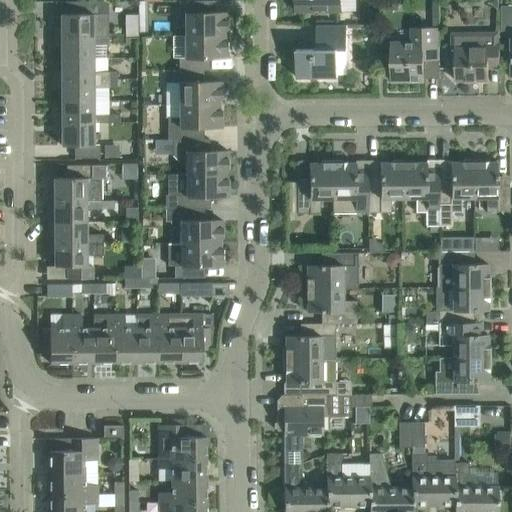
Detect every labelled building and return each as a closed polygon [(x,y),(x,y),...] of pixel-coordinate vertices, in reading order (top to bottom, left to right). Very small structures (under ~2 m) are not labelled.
[(185,36),(227,35),(227,13),(204,13),(204,0),(179,1),(179,13),(185,13),(185,36)] [(296,0),(297,11),(317,11),(341,11),(341,0),(296,0)] [(398,0),(380,0),(381,9),(398,9),(398,0)] [(498,0),(489,0),(499,9),(498,0)] [(108,36),(108,1),(73,2),(73,14),(61,14),(61,27),(54,28),(54,36),(108,36)] [(138,30),(138,20),(129,20),(130,31),(138,30)] [(511,22),(502,22),(502,31),(511,30),(511,22)] [(347,24),(316,24),(316,49),(297,49),(297,77),(338,77),(338,49),(348,49),(347,24)] [(392,53),(381,53),(382,70),(392,70),(392,81),(424,80),(424,59),(440,59),(440,39),(440,27),(434,27),(412,27),(412,42),(392,42),(392,53)] [(456,38),(451,38),(451,66),(456,65),(456,80),(488,80),(488,67),(500,67),(500,47),(500,32),(487,32),(487,37),(456,38)] [(173,70),(166,70),(166,71),(199,71),(205,70),(205,58),(227,58),(227,35),(185,36),(185,41),(185,58),(179,58),(179,70),(173,70)] [(108,36),(54,36),(54,46),(61,46),(61,58),(94,58),(94,45),(109,45),(109,37),(108,37),(108,36)] [(117,71),(109,72),(94,72),(94,58),(61,58),(61,71),(55,71),(55,80),(117,79),(117,71)] [(199,71),(166,71),(166,83),(173,82),(179,82),(179,105),(222,104),(222,82),(199,82),(199,71)] [(109,88),(109,87),(117,87),(117,79),(55,80),(55,88),(61,88),(61,101),(94,101),(94,88),(109,88)] [(116,122),(116,114),(94,114),(94,101),(61,101),(61,115),(55,115),(55,123),(94,123),(109,123),(109,122),(116,122)] [(222,127),(222,104),(179,105),(165,105),(165,117),(168,117),(168,140),(174,140),(199,140),(199,139),(199,127),(222,127)] [(74,158),(94,158),(100,158),(100,145),(94,145),(94,123),(55,123),(55,131),(62,131),(62,146),(74,146),(74,158)] [(206,151),(205,139),(199,139),(199,140),(174,140),(174,156),(178,160),(186,160),(186,174),(228,173),(228,151),(206,151)] [(104,157),(119,157),(119,145),(104,145),(104,157)] [(380,182),(368,182),(368,212),(391,212),(391,198),(403,198),(403,160),(393,160),(392,163),(380,163),(380,182)] [(414,160),(403,160),(403,198),(416,198),(416,212),(426,212),(426,226),(438,226),(438,182),(427,182),(427,163),(415,163),(414,160)] [(450,181),(438,182),(438,226),(452,226),(452,212),(462,212),(461,198),(474,198),(473,160),(463,160),(462,162),(450,162),(450,181)] [(485,160),(473,160),(474,198),(487,198),(487,212),(490,212),(510,212),(509,181),(497,181),(497,162),(486,162),(485,160)] [(309,182),(297,182),(297,213),(317,213),(320,213),(320,199),(333,199),(333,161),(322,161),(321,163),(309,164),(309,182)] [(342,161),(333,161),(333,199),(333,213),(345,213),(368,212),(368,182),(356,182),(356,163),(343,163),(342,161)] [(124,177),(138,176),(138,163),(124,163),(124,177)] [(86,201),(101,201),(101,179),(105,179),(105,165),(67,165),(67,178),(54,178),(54,192),(48,192),(48,200),(86,200),(86,201)] [(168,175),(173,194),(183,191),(178,172),(168,175)] [(200,208),(206,208),(206,196),(229,196),(228,173),(186,174),(186,196),(165,196),(165,209),(200,208)] [(86,200),(48,200),(48,222),(86,222),(86,209),(114,209),(114,201),(101,201),(86,201),(86,200)] [(165,209),(165,221),(171,221),(171,223),(175,227),(179,232),(179,243),(223,242),(223,220),(200,220),(200,208),(165,209)] [(86,222),(48,222),(48,230),(48,235),(48,244),(102,243),(102,235),(86,236),(86,222)] [(134,230),(121,230),(121,243),(134,243),(134,230)] [(451,253),(451,238),(440,238),(440,253),(451,253)] [(180,278),(200,278),(200,265),(223,265),(223,242),(171,243),(168,243),(168,265),(175,265),(175,278),(180,278)] [(102,243),(48,244),(48,252),(54,252),(54,266),(67,266),(67,279),(87,279),(92,279),(92,265),(87,265),(87,255),(92,255),(103,255),(103,243),(102,243)] [(488,264),(469,264),(469,252),(451,253),(440,253),(438,253),(439,275),(439,287),(435,287),(435,288),(488,288),(488,264)] [(307,277),(305,278),(305,289),(343,289),(343,276),(356,276),(356,253),(346,253),(326,253),(326,265),(307,265),(307,277)] [(396,254),(390,254),(386,258),(386,264),(390,267),(396,267),(399,263),(400,257),(396,254)] [(124,287),(136,287),(136,279),(124,279),(124,287)] [(136,287),(149,287),(148,279),(136,279),(136,287)] [(47,296),(67,296),(73,296),(72,283),(46,284),(47,296)] [(167,292),(180,292),(180,283),(167,283),(167,292)] [(212,295),(212,283),(180,283),(180,292),(180,295),(212,295)] [(81,293),(93,293),(93,284),(81,284),(81,293)] [(93,293),(105,293),(105,284),(93,284),(93,293)] [(435,288),(435,310),(439,310),(439,323),(469,323),(469,322),(469,311),(488,311),(488,288),(435,288)] [(343,289),(305,289),(305,299),(307,300),(307,312),(326,312),(326,323),(326,324),(335,324),(357,324),(357,301),(343,301),(343,289)] [(137,362),(137,328),(125,328),(125,314),(115,315),(116,362),(137,362)] [(137,362),(159,362),(158,314),(137,314),(137,328),(137,362)] [(159,362),(180,362),(180,314),(158,314),(159,362)] [(209,327),(202,327),(202,314),(180,314),(180,362),(203,361),(203,350),(209,350),(209,327)] [(50,363),(72,363),(72,315),(62,315),(62,328),(50,328),(43,328),(44,351),(50,351),(50,363)] [(94,363),(94,328),(82,328),(81,315),(72,315),(72,363),(94,363)] [(116,362),(115,315),(94,315),(94,328),(94,363),(116,362)] [(469,323),(439,323),(439,346),(453,346),(453,358),(488,358),(488,334),(482,335),(482,322),(469,322),(469,323)] [(286,348),(283,349),(283,360),(321,360),(321,346),(335,346),(335,324),(326,324),(326,323),(305,324),(300,324),(300,336),(285,336),(286,348)] [(413,324),(402,324),(402,336),(413,336),(413,324)] [(488,381),(488,358),(453,358),(439,358),(439,371),(435,371),(435,394),(472,393),(469,381),(488,381)] [(321,360),(283,360),(283,370),(286,371),(286,383),(305,382),(305,395),(327,395),(335,395),(335,359),(321,360)] [(327,395),(305,395),(283,395),(277,401),(277,431),(278,431),(278,430),(284,430),(284,461),(298,461),(298,434),(323,434),(323,408),(327,408),(327,395)] [(454,426),(459,426),(479,426),(479,405),(454,405),(454,426)] [(399,448),(411,448),(411,422),(399,422),(399,448)] [(411,448),(424,448),(424,422),(411,422),(411,448)] [(193,424),(158,425),(158,437),(158,449),(158,459),(206,458),(206,436),(193,436),(193,424)] [(103,438),(123,438),(123,425),(104,425),(103,438)] [(509,435),(497,435),(498,448),(510,448),(509,435)] [(97,461),(97,458),(97,438),(72,438),(72,450),(49,451),(50,473),(84,473),(84,461),(97,461)] [(369,506),(369,477),(341,477),(341,453),(326,453),(326,488),(327,488),(327,506),(328,506),(369,506)] [(412,487),(390,487),(381,453),(369,453),(369,477),(369,506),(369,511),(413,511),(413,506),(412,506),(412,487)] [(436,455),(427,455),(427,453),(411,453),(412,487),(412,506),(413,506),(455,505),(454,463),(454,459),(436,459),(436,455)] [(172,480),(206,480),(206,458),(158,459),(158,468),(172,468),(172,480)] [(129,472),(137,472),(137,460),(128,460),(129,472)] [(327,488),(326,488),(298,487),(298,461),(284,461),(284,511),(328,511),(328,506),(327,506),(327,488)] [(454,463),(455,505),(454,511),(498,511),(498,486),(465,487),(465,475),(469,475),(469,463),(454,463)] [(50,495),(97,495),(97,485),(84,485),(84,473),(50,473),(50,495)] [(159,502),(206,502),(206,480),(172,480),(172,492),(159,493),(159,502)] [(115,494),(123,495),(123,482),(114,482),(115,494)] [(129,503),(138,503),(137,491),(129,491),(129,503)] [(115,507),(124,507),(123,495),(115,494),(115,507)] [(49,511),(84,511),(84,504),(98,504),(97,495),(50,495),(49,511)] [(172,511),(206,511),(206,502),(159,502),(159,511),(172,511)] [(128,511),(137,511),(138,503),(129,503),(128,511)]
